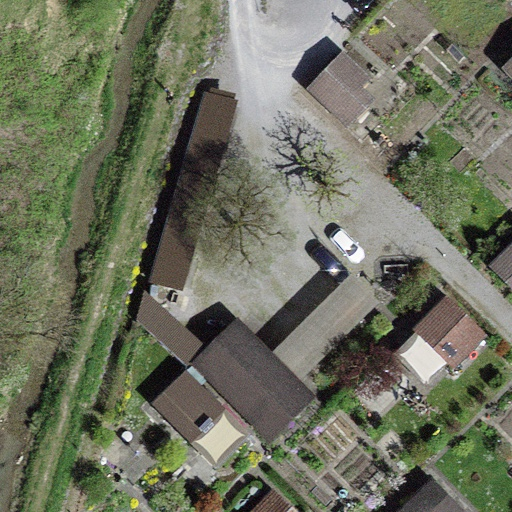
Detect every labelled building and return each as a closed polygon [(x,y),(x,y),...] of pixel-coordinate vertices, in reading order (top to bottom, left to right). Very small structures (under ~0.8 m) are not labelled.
[(352,123),(382,88),(338,51),(309,86),(352,123)] [(191,142),(135,331),(206,352),(221,301),(193,293),(234,155),(191,142)] [(511,281),(511,244),(494,264),(511,281)] [(355,268),(277,339),(307,372),(385,300),(355,268)] [(448,293),(398,347),(437,383),(487,329),(448,293)] [(151,399),(196,446),(239,406),(272,441),(322,394),(243,312),(151,399)] [(398,511),(464,511),(467,509),(432,476),(398,511)] [(247,511),(301,511),(277,485),(247,511)]
